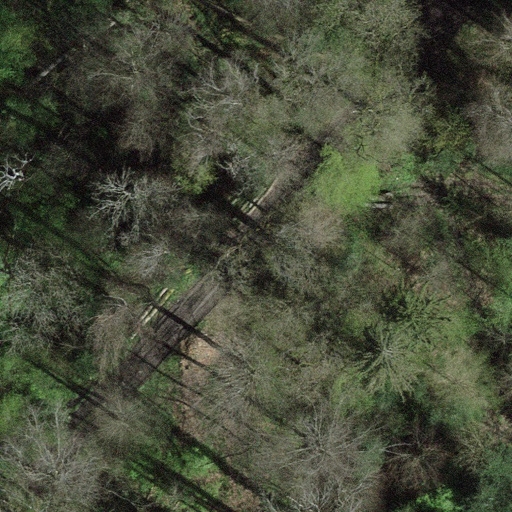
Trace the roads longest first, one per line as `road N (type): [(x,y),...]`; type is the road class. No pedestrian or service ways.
road 1 (track): [(325,162),(139,383),(44,511)]
road 2 (track): [(458,0),(325,162)]
road 3 (track): [(511,220),(485,218),(325,162)]
